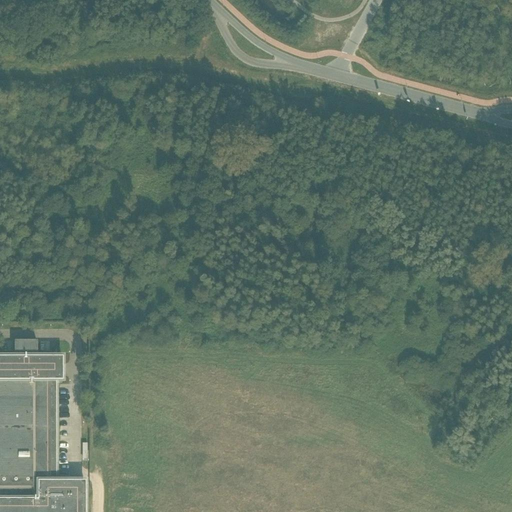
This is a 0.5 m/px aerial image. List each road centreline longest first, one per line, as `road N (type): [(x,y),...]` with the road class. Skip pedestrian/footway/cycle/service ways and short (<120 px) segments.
road 1 (track): [(326,85),(167,60),(0,74)]
road 2 (unclassified): [(484,115),(300,64)]
road 3 (unclassified): [(213,4),(240,57),(300,64)]
